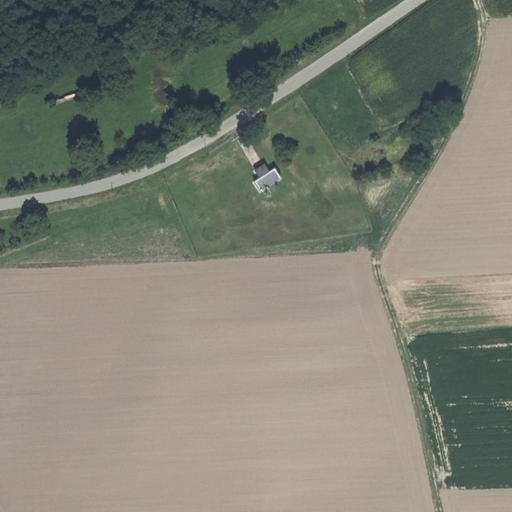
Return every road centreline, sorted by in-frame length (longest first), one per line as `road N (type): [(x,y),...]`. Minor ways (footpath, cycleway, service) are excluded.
road 1 (track): [(438,511),(429,431),(371,258),(439,157),(467,89),(484,20),(476,0)]
road 2 (tertiary): [(0,205),(98,186),(175,156),(417,0)]
